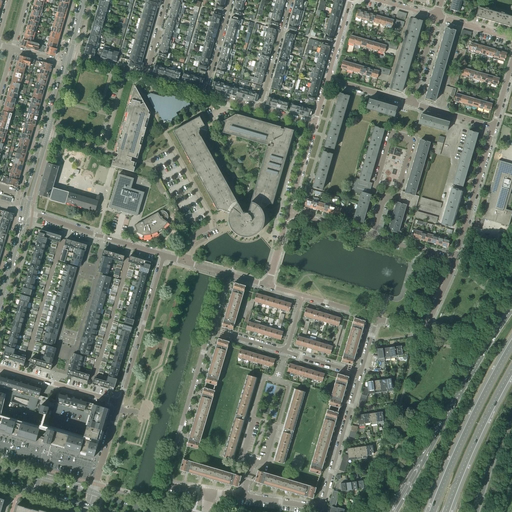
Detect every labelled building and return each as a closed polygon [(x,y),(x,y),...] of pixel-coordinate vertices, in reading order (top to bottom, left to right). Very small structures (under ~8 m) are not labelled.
[(100,5),(99,6),(110,9),(111,7),(108,6),(109,3),(100,1),(99,4),(99,5),(100,5)] [(172,5),(172,6),(183,9),(184,4),(182,3),(174,1),(173,3),(172,5)] [(145,3),(143,9),(156,12),(157,9),(156,9),(157,7),(159,8),(159,7),(145,3)] [(272,6),(271,8),(273,8),(282,11),(282,9),(283,9),(283,7),(283,6),(275,4),(272,3),(271,6),(272,6)] [(294,9),(293,9),(304,12),(306,7),(303,6),(296,4),(295,4),(294,6),(293,8),(294,9)] [(460,7),(451,4),(449,10),(458,12),(460,7)] [(171,9),(171,11),(181,14),(183,14),(185,9),(183,9),(172,6),(171,8),(171,9)] [(491,22),(494,11),(488,9),(487,9),(486,8),(479,6),(475,17),(477,18),(479,18),(482,19),(482,20),(483,20),(484,20),(485,20),(489,21),(490,21),(491,22)] [(273,11),(272,14),(281,16),(280,16),(281,15),(281,13),(282,11),(273,8),(271,8),(271,10),(273,11)] [(143,9),(142,14),(154,17),(155,15),(156,12),(143,9)] [(293,12),(292,14),(302,17),(304,12),(293,9),(293,10),(292,12),(293,12)] [(361,19),(364,12),(357,10),(356,18),(361,19)] [(507,26),(510,16),(503,14),(502,13),(501,13),(494,11),(491,22),(493,22),(494,23),(498,24),(499,24),(500,25),(500,24),(500,25),(504,26),(505,26),(507,26)] [(364,12),(361,19),(362,20),(362,19),(367,21),(370,14),(370,12),(368,12),(367,13),(364,12)] [(142,14),(141,19),(153,23),(154,19),(153,19),(154,17),(142,14)] [(367,21),(367,23),(373,25),(373,23),(376,16),(370,14),(367,21)] [(379,24),(379,25),(381,17),(376,16),(373,23),(379,24)] [(231,21),(230,23),(239,25),(241,26),(242,20),(240,20),(232,17),(232,18),(231,18),(231,20),(231,21)] [(384,26),(385,26),(387,19),(381,17),(379,25),(379,24),(384,26)] [(267,18),(265,23),(269,24),(277,26),(278,26),(278,25),(279,23),(278,23),(279,21),(271,19),(267,18)] [(405,36),(416,40),(416,39),(417,36),(418,36),(418,35),(417,35),(417,34),(418,34),(418,33),(419,32),(419,31),(419,30),(420,28),(420,27),(419,27),(420,26),(421,25),(421,22),(422,22),(412,19),(410,18),(407,28),(405,36)] [(141,19),(139,24),(151,28),(152,26),(153,23),(141,19)] [(290,22),(289,24),(296,26),(297,26),(299,27),(301,22),(296,20),(290,19),(291,19),(290,20),(290,22)] [(326,19),(325,24),(336,27),(336,25),(337,25),(337,23),(337,22),(338,22),(329,19),(326,19)] [(387,19),(385,26),(390,28),(391,28),(392,28),(392,27),(394,21),(387,19)] [(167,26),(175,28),(178,29),(179,24),(176,23),(168,21),(168,23),(167,23),(166,25),(167,26)] [(229,27),(237,30),(240,31),(241,26),(239,25),(230,23),(230,24),(229,25),(229,27)] [(139,24),(138,29),(150,33),(151,30),(151,29),(151,28),(139,24)] [(325,24),(324,28),(335,32),(334,31),(335,31),(336,29),(335,28),(336,27),(325,24)] [(175,28),(167,26),(166,27),(165,29),(166,29),(165,31),(173,33),(176,34),(178,29),(175,28)] [(264,27),(263,32),(267,33),(275,35),(275,33),(276,33),(276,31),(276,30),(264,27)] [(323,34),(325,34),(333,37),(333,35),(334,35),(335,33),(334,32),(335,32),(324,28),(323,29),(324,29),(324,32),(323,32),(323,34)] [(440,46),(450,49),(452,40),(455,31),(446,28),(445,32),(444,36),(443,38),(442,40),(441,43),(440,46)] [(138,29),(136,35),(148,38),(149,36),(150,33),(138,29)] [(136,35),(135,40),(147,43),(148,40),(148,38),(136,35)] [(353,45),(354,45),(356,38),(350,36),(348,43),(353,44),(353,45)] [(402,45),(400,54),(411,57),(412,54),(412,53),(413,53),(412,53),(412,51),(413,51),(413,50),(414,49),(414,48),(414,47),(415,46),(415,45),(414,45),(414,43),(415,43),(416,40),(405,36),(402,45)] [(474,53),(477,45),(478,40),(475,40),(474,44),(471,43),(470,44),(468,43),(470,38),(467,38),(465,37),(462,49),(466,50),(466,49),(468,50),(468,52),(474,53)] [(359,46),(360,47),(362,39),(356,38),(354,45),(359,46)] [(312,46),(321,49),(321,48),(329,51),(329,49),(330,49),(331,47),(330,46),(319,42),(316,41),(309,39),(308,45),(312,46)] [(365,48),(366,48),(368,41),(362,39),(360,47),(360,46),(365,48)] [(377,52),(378,52),(380,44),(380,43),(381,43),(381,40),(379,39),(378,44),(374,43),(372,50),(377,51),(377,52)] [(33,43),(23,40),(22,42),(21,45),(21,46),(21,47),(22,47),(26,48),(37,51),(39,45),(37,44),(33,43)] [(135,40),(133,45),(145,48),(146,46),(147,47),(147,43),(135,40)] [(371,50),(372,50),(374,43),(368,41),(366,48),(371,50)] [(474,53),(480,55),(483,47),(483,46),(484,42),(481,41),(480,46),(477,45),(474,53)] [(486,57),(489,48),(490,44),(487,43),(486,47),(483,47),(480,55),(486,57)] [(380,44),(378,52),(383,53),(384,54),(384,53),(386,46),(380,44)] [(47,47),(43,46),(40,45),(38,52),(54,56),(55,56),(57,50),(56,50),(57,50),(47,47)] [(133,45),(132,50),(145,54),(145,51),(145,50),(145,48),(133,45)] [(486,57),(492,59),(495,50),(496,46),(493,45),(492,49),(489,48),(486,57)] [(96,48),(88,46),(87,46),(85,54),(94,56),(96,48)] [(103,59),(106,60),(108,51),(109,51),(109,48),(104,46),(103,49),(103,50),(101,57),(102,58),(103,59)] [(199,51),(202,52),(210,55),(210,53),(211,53),(212,51),(211,50),(212,50),(203,47),(200,46),(199,51)] [(447,58),(450,49),(440,46),(440,50),(439,53),(438,55),(437,57),(436,61),(435,64),(445,66),(447,58)] [(260,53),(261,53),(270,55),(269,55),(270,54),(270,53),(271,51),(270,51),(271,50),(262,48),(260,47),(259,52),(260,52),(260,53)] [(492,59),(498,60),(501,52),(501,50),(502,47),(499,47),(498,51),(495,50),(492,59)] [(132,50),(130,55),(142,59),(143,57),(144,57),(145,54),(132,50)] [(168,53),(160,51),(159,53),(158,55),(158,56),(166,58),(169,59),(171,54),(168,53)] [(232,55),(230,55),(222,52),(222,53),(221,53),(221,55),(221,56),(220,58),(229,60),(231,61),(232,55)] [(259,58),(268,60),(269,58),(269,56),(270,56),(270,55),(261,53),(260,53),(260,52),(259,52),(258,55),(257,57),(259,58)] [(501,52),(498,60),(504,62),(507,53),(501,52)] [(411,57),(400,54),(397,63),(395,71),(406,75),(407,71),(408,71),(407,71),(407,70),(407,69),(408,69),(408,68),(409,67),(409,66),(409,65),(410,64),(410,63),(409,62),(409,61),(410,61),(410,60),(411,57)] [(130,55),(129,61),(131,61),(133,62),(143,64),(142,64),(143,61),(142,61),(142,59),(130,55)] [(17,62),(26,65),(33,67),(35,61),(20,57),(20,56),(19,56),(18,56),(18,57),(17,62)] [(279,58),(278,63),(286,65),(289,66),(291,61),(288,61),(279,58)] [(131,61),(129,61),(124,59),(123,62),(123,65),(129,66),(132,67),(141,70),(143,64),(133,62),(131,61)] [(36,68),(41,69),(50,72),(52,66),(51,65),(43,63),(36,61),(34,67),(36,68)] [(347,70),(349,63),(343,61),(341,68),(346,70),(347,70)] [(195,67),(197,68),(205,70),(206,70),(206,69),(207,67),(207,65),(199,62),(196,62),(195,67)] [(218,66),(218,68),(228,71),(228,68),(226,68),(227,65),(219,63),(218,63),(218,65),(218,66)] [(353,72),(355,65),(349,63),(347,70),(352,72),(353,72)] [(442,75),(445,66),(435,64),(434,67),(433,71),(433,73),(432,75),(431,78),(430,81),(440,84),(442,75)] [(371,77),(373,70),(373,69),(374,66),(372,65),(370,69),(367,68),(365,75),(370,77),(371,77)] [(466,77),(467,78),(470,70),(471,66),(468,65),(467,70),(463,68),(461,76),(462,76),(467,77),(466,77)] [(252,72),(255,73),(264,75),(265,73),(264,72),(265,70),(254,67),(252,72)] [(472,79),(473,79),(475,72),(477,68),(474,67),(473,71),(470,70),(467,78),(467,77),(472,79)] [(275,73),(284,76),(287,76),(288,71),(285,71),(276,68),(277,69),(276,69),(276,71),(276,72),(275,73)] [(475,72),(473,79),(473,81),(479,82),(479,81),(481,74),(483,69),(480,69),(479,71),(478,73),(475,72)] [(373,70),(371,77),(376,78),(376,79),(377,79),(379,72),(373,70)] [(481,74),(479,81),(484,82),(484,83),(485,83),(487,75),(488,71),(486,70),(485,75),(481,74)] [(405,78),(406,75),(395,71),(392,80),(389,89),(392,90),(401,92),(402,92),(401,92),(402,89),(402,88),(403,88),(402,88),(402,86),(403,86),(403,85),(404,84),(404,83),(404,82),(405,81),(405,80),(404,80),(404,79),(405,79),(405,78)] [(493,77),(491,84),(496,86),(497,86),(499,79),(500,75),(498,74),(497,78),(493,77)] [(487,75),(485,83),(490,84),(491,84),(493,77),(494,76),(491,75),(490,75),(490,76),(487,75)] [(262,80),(254,78),(249,77),(248,79),(251,79),(250,82),(252,83),(261,85),(262,83),(262,82),(262,80)] [(437,93),(440,84),(430,81),(429,85),(428,88),(428,90),(427,92),(426,96),(425,99),(434,102),(437,93)] [(255,87),(251,101),(253,101),(253,102),(256,102),(259,94),(260,90),(261,86),(255,85),(255,87)] [(249,100),(251,101),(255,87),(253,86),(251,92),(249,91),(246,100),(247,99),(247,100),(249,101),(249,100)] [(304,92),(308,93),(316,96),(316,94),(317,94),(317,92),(317,91),(318,91),(309,88),(305,87),(304,92)] [(119,139),(117,148),(117,153),(118,154),(118,155),(118,154),(118,155),(118,156),(117,156),(117,157),(117,158),(116,158),(113,162),(112,166),(134,172),(136,163),(131,162),(132,157),(138,159),(143,141),(142,141),(141,141),(142,137),(144,137),(146,128),(144,128),(147,119),(148,120),(149,120),(150,115),(148,114),(149,113),(149,112),(135,88),(134,89),(131,96),(132,96),(133,96),(131,105),(129,105),(127,113),(128,114),(126,122),(124,122),(122,131),(123,131),(121,140),(119,140),(119,139)] [(459,103),(462,96),(463,91),(461,91),(460,95),(456,94),(454,101),(459,102),(459,103)] [(465,104),(465,105),(467,97),(468,97),(469,93),(467,92),(466,97),(462,96),(459,103),(460,103),(465,104)] [(147,96),(150,101),(156,112),(157,111),(161,118),(160,119),(159,120),(163,121),(164,123),(163,123),(164,123),(165,123),(164,123),(166,122),(166,121),(171,123),(171,122),(172,119),(177,116),(177,115),(177,116),(175,113),(190,105),(189,105),(187,101),(168,95),(166,96),(166,97),(164,98),(151,94),(151,95),(147,96)] [(335,108),(334,112),(344,114),(346,106),(349,97),(340,94),(339,97),(338,100),(338,101),(337,103),(336,106),(335,108)] [(471,106),(473,99),(474,99),(475,95),(473,94),(471,98),(468,97),(467,97),(465,105),(466,105),(466,104),(471,106)] [(269,106),(271,106),(274,98),(274,97),(274,96),(272,96),(271,98),(268,97),(266,105),(267,106),(269,106)] [(483,110),(486,102),(486,103),(487,98),(485,97),(484,99),(483,99),(482,101),(480,101),(477,108),(478,108),(483,109),(483,110)] [(477,108),(480,101),(474,99),(473,99),(471,106),(472,106),(477,108)] [(375,112),(378,103),(376,102),(372,101),(369,100),(366,109),(375,112)] [(486,102),(483,110),(484,110),(489,111),(490,112),(492,104),(486,103),(486,102)] [(382,104),(378,103),(375,112),(385,115),(394,117),(396,111),(397,108),(393,107),(390,106),(388,105),(386,105),(382,104)] [(344,114),(334,112),(333,115),(333,118),(332,121),(331,123),(330,126),(329,129),(339,132),(341,123),(344,114)] [(241,210),(236,200),(201,137),(201,135),(203,135),(204,133),(205,131),(200,130),(199,129),(204,126),(200,117),(174,132),(198,175),(218,211),(220,210),(223,211),(222,211),(228,213),(229,214),(229,216),(229,217),(228,218),(228,219),(228,220),(228,221),(228,222),(229,224),(229,225),(229,226),(230,227),(230,228),(231,229),(232,230),(232,231),(233,232),(234,233),(235,234),(236,235),(237,235),(238,236),(240,237),(241,237),(242,237),(243,238),(244,238),(245,238),(247,238),(248,238),(249,238),(250,237),(251,237),(254,236),(255,236),(256,235),(257,234),(258,234),(259,233),(260,232),(261,231),(261,230),(262,229),(263,228),(263,226),(264,225),(264,224),(264,223),(264,222),(264,221),(264,219),(264,218),(264,217),(264,216),(264,215),(263,214),(263,212),(262,211),(261,210),(262,209),(263,209),(267,206),(270,204),(272,205),(289,148),(293,131),(284,128),(283,130),(280,129),(281,127),(237,115),(236,115),(223,122),(224,122),(225,123),(222,133),(266,145),(267,146),(249,209),(251,209),(250,213),(248,213),(248,214),(246,214),(245,214),(244,215),(243,214),(243,213),(242,214),(239,210),(240,209),(241,210)] [(418,124),(427,127),(430,118),(428,117),(424,116),(421,115),(420,118),(418,124)] [(0,120),(0,122),(9,125),(10,120),(1,117),(0,117),(0,116),(0,120)] [(430,118),(427,127),(437,130),(446,132),(449,123),(445,122),(442,121),(440,120),(438,120),(434,119),(430,118)] [(369,145),(379,147),(380,143),(378,143),(380,141),(381,138),(382,136),(381,136),(381,133),(382,134),(384,130),(375,127),(372,136),(369,145)] [(336,141),(339,132),(329,129),(328,133),(328,135),(327,136),(327,138),(326,140),(326,141),(325,144),(324,147),(333,150),(336,141)] [(466,140),(463,149),(472,151),(473,149),(473,148),(474,145),(474,144),(475,143),(475,142),(475,141),(476,137),(477,134),(468,131),(466,140)] [(415,157),(424,160),(427,152),(429,143),(420,140),(419,144),(420,145),(419,147),(418,147),(418,149),(417,151),(417,152),(418,152),(417,154),(416,154),(416,155),(415,157)] [(367,154),(364,163),(373,165),(375,161),(373,161),(374,158),(375,159),(376,156),(377,154),(376,154),(376,151),(377,151),(379,147),(369,145),(367,154)] [(472,151),(463,149),(460,158),(459,161),(458,166),(467,169),(468,167),(468,166),(469,162),(469,161),(470,160),(470,159),(470,158),(471,155),(471,154),(472,151)] [(318,170),(327,172),(329,164),(331,159),(332,155),(323,152),(322,156),(321,158),(321,159),(320,161),(320,163),(319,164),(319,166),(318,170)] [(411,172),(410,175),(419,177),(422,169),(424,160),(415,157),(414,161),(414,162),(415,162),(414,165),(413,164),(413,165),(413,167),(412,169),(413,169),(412,172),(411,171),(411,172)] [(15,160),(14,164),(23,166),(24,163),(23,162),(24,161),(15,158),(13,158),(12,160),(15,160)] [(502,222),(501,224),(508,226),(511,214),(511,211),(506,210),(511,188),(511,167),(505,165),(506,163),(498,161),(482,219),(489,221),(490,218),(502,222)] [(372,169),(373,165),(364,163),(362,171),(359,180),(368,182),(370,178),(368,178),(369,176),(370,176),(371,174),(372,171),(371,171),(371,169),(372,169)] [(74,205),(74,206),(74,205),(78,206),(78,207),(78,206),(81,207),(81,208),(82,208),(85,209),(86,209),(89,210),(90,211),(90,209),(95,211),(96,212),(100,197),(97,196),(95,201),(69,193),(69,194),(69,193),(53,188),(53,189),(52,189),(55,181),(59,167),(47,164),(39,191),(40,192),(39,195),(50,198),(50,200),(65,205),(66,203),(67,203),(66,203),(67,203),(70,204),(71,204),(74,205)] [(466,171),(467,169),(458,166),(455,175),(453,184),(462,187),(463,183),(464,180),(464,179),(465,178),(465,177),(465,176),(466,172),(466,171)] [(324,181),(327,172),(318,170),(317,173),(316,176),(316,177),(315,179),(315,181),(314,181),(314,184),(313,188),(322,190),(322,188),(324,181)] [(134,179),(121,175),(118,174),(117,178),(113,193),(111,201),(110,201),(111,201),(110,202),(110,203),(109,207),(109,208),(110,208),(121,211),(121,212),(136,216),(137,216),(139,212),(140,208),(144,193),(135,190),(131,189),(132,187),(134,179)] [(406,190),(405,193),(414,196),(417,187),(419,177),(410,175),(409,179),(409,180),(410,180),(409,182),(408,182),(407,184),(407,186),(407,187),(408,187),(407,189),(406,189),(406,190)] [(10,178),(6,177),(3,176),(1,183),(17,187),(19,181),(18,181),(10,178)] [(154,180),(161,194),(166,192),(158,178),(154,180)] [(352,192),(361,195),(361,193),(369,195),(372,184),(371,183),(368,182),(359,180),(355,179),(352,190),(353,191),(352,192)] [(448,200),(446,207),(455,210),(456,207),(456,206),(457,203),(457,202),(458,201),(458,200),(458,199),(459,195),(460,192),(451,189),(449,198),(448,200)] [(414,196),(405,193),(402,192),(399,200),(398,203),(398,204),(405,206),(415,208),(417,203),(417,200),(418,198),(418,197),(414,196)] [(361,193),(361,195),(359,200),(359,202),(368,204),(368,202),(369,202),(368,201),(368,200),(368,199),(369,199),(370,198),(370,195),(369,195),(361,193)] [(367,209),(368,204),(359,202),(356,211),(353,220),(362,223),(363,219),(364,219),(363,219),(363,216),(364,217),(364,216),(365,215),(365,214),(366,212),(365,211),(365,209),(366,209),(367,209)] [(392,217),(391,221),(400,224),(403,214),(405,206),(398,204),(398,203),(396,203),(395,206),(395,207),(396,207),(396,209),(395,209),(394,210),(394,211),(394,212),(393,214),(394,214),(394,217),(392,216),(392,217)] [(335,207),(333,214),(333,215),(336,215),(339,216),(341,209),(335,207)] [(455,210),(446,207),(444,216),(441,225),(450,227),(451,224),(452,221),(452,219),(453,218),(453,217),(453,216),(454,213),(455,212),(455,210)] [(0,217),(2,218),(11,221),(12,221),(13,215),(13,214),(0,210),(0,217)] [(161,232),(164,230),(165,231),(165,230),(167,228),(167,227),(170,224),(170,225),(166,221),(167,220),(167,219),(167,218),(167,217),(167,216),(167,215),(167,214),(166,214),(166,213),(165,213),(165,212),(164,212),(163,212),(162,212),(161,212),(160,212),(159,213),(158,213),(142,221),(135,226),(137,231),(134,235),(135,235),(135,234),(138,236),(138,235),(143,238),(143,239),(143,238),(146,238),(151,237),(152,238),(152,237),(154,236),(158,235),(158,234),(159,235),(159,234),(161,233),(161,232)] [(400,224),(391,221),(390,224),(391,224),(391,227),(390,226),(389,227),(389,228),(388,231),(397,233),(400,224)] [(0,227),(0,233),(6,235),(6,234),(7,234),(8,230),(0,227)] [(418,239),(421,232),(420,232),(415,230),(413,238),(415,238),(418,239)] [(436,244),(438,235),(433,233),(432,235),(430,243),(433,243),(436,244)] [(441,246),(444,239),(444,237),(438,235),(436,244),(438,245),(442,246),(441,246)] [(444,239),(441,246),(442,246),(444,247),(447,247),(447,248),(450,240),(449,240),(444,239)] [(71,253),(73,254),(83,256),(84,251),(80,250),(75,249),(72,248),(71,253)] [(73,254),(72,259),(81,262),(83,256),(73,254)] [(65,265),(64,270),(74,273),(75,267),(65,265)] [(109,270),(99,267),(98,272),(108,275),(109,270)] [(64,270),(62,275),(72,278),(74,273),(64,270)] [(62,275),(61,280),(71,283),(72,278),(62,275)] [(102,275),(100,280),(110,283),(111,278),(102,275)] [(61,280),(59,285),(69,288),(71,283),(61,280)] [(100,280),(99,286),(108,288),(110,283),(100,280)] [(230,298),(240,301),(241,298),(242,298),(243,295),(243,294),(243,293),(244,293),(244,290),(243,290),(244,286),(239,284),(238,284),(234,283),(234,284),(234,286),(233,287),(233,289),(233,290),(231,289),(231,290),(231,291),(232,292),(231,294),(231,295),(230,297),(230,298)] [(59,285),(58,291),(68,293),(69,288),(59,285)] [(99,286),(97,291),(107,294),(108,288),(99,286)] [(58,291),(56,296),(66,299),(68,293),(58,291)] [(97,291),(96,296),(105,299),(107,294),(97,291)] [(257,304),(259,305),(262,295),(260,295),(256,294),(254,300),(251,299),(248,310),(251,311),(254,302),(258,303),(257,304)] [(262,304),(266,305),(268,297),(264,296),(262,295),(259,305),(262,305),(262,304)] [(56,296),(55,301),(64,304),(66,299),(56,296)] [(96,296),(94,301),(104,304),(105,299),(96,296)] [(226,312),(236,315),(237,312),(238,312),(239,309),(239,308),(239,307),(240,304),(239,304),(240,301),(230,298),(229,300),(229,301),(228,304),(227,304),(227,305),(226,306),(228,306),(227,307),(227,309),(227,310),(226,311),(226,312)] [(274,308),(277,309),(280,300),(276,299),(274,299),(271,308),(274,309),(274,308)] [(280,311),(283,312),(285,302),(283,302),(283,301),(280,300),(277,309),(281,310),(280,311)] [(55,301),(53,306),(63,309),(64,304),(55,301)] [(94,301),(93,306),(102,309),(104,304),(94,301)] [(285,302),(283,312),(285,312),(285,311),(289,312),(291,304),(288,303),(287,303),(285,302)] [(53,306),(52,311),(61,314),(63,309),(53,306)] [(93,306),(91,312),(101,314),(102,309),(93,306)] [(307,319),(309,319),(312,310),(310,309),(306,308),(303,316),(307,317),(307,319)] [(311,319),(315,320),(318,312),(314,310),(314,311),(312,310),(309,319),(311,320),(311,319)] [(52,311),(50,317),(60,319),(61,314),(52,311)] [(250,331),(252,331),(254,322),(252,321),(252,323),(248,322),(251,312),(247,311),(244,322),(248,323),(246,330),(249,331),(250,331)] [(91,312),(90,317),(99,320),(101,314),(91,312)] [(236,315),(226,312),(226,313),(225,315),(225,316),(224,318),(223,318),(222,319),(222,320),(223,320),(223,322),(223,323),(223,324),(222,324),(222,325),(222,326),(222,327),(225,328),(226,328),(231,330),(232,326),(234,327),(234,324),(235,322),(236,319),(235,319),(236,315)] [(323,322),(327,323),(329,315),(325,314),(323,313),(320,323),(322,323),(323,322)] [(330,326),(332,326),(335,317),(333,316),(329,315),(327,323),(330,324),(330,326)] [(50,317),(49,322),(58,325),(60,319),(50,317)] [(90,317),(88,322),(98,325),(99,320),(90,317)] [(335,317),(332,326),(334,327),(334,325),(338,327),(339,325),(341,318),(337,317),(335,317)] [(133,320),(125,318),(124,323),(133,326),(134,323),(134,320),(133,320)] [(352,330),(351,333),(361,336),(361,334),(362,333),(362,331),(362,330),(364,330),(364,329),(364,328),(363,328),(364,325),(365,322),(365,321),(361,320),(360,320),(355,318),(355,319),(354,322),(353,322),(352,325),(352,326),(351,327),(350,330),(352,330)] [(49,322),(47,327),(57,330),(58,325),(49,322)] [(88,322),(86,327),(96,330),(98,325),(88,322)] [(254,332),(258,333),(260,325),(256,324),(257,323),(254,322),(252,331),(254,332)] [(123,325),(122,330),(130,332),(130,333),(131,333),(132,327),(123,325)] [(261,334),(263,335),(266,325),(264,325),(263,326),(260,325),(258,333),(261,334)] [(265,336),(269,337),(272,328),(268,327),(268,326),(266,325),(263,335),(265,335),(265,336)] [(47,327),(46,332),(55,335),(57,330),(47,327)] [(86,327),(85,332),(95,335),(96,330),(86,327)] [(273,338),(275,338),(278,329),(275,328),(275,329),(272,328),(269,337),(273,338)] [(278,329),(275,338),(277,339),(281,340),(283,332),(279,331),(280,330),(278,329)] [(46,332),(44,337),(54,340),(55,335),(46,332)] [(85,332),(83,338),(93,341),(95,335),(85,332)] [(361,336),(351,333),(350,337),(348,336),(348,339),(347,340),(347,341),(346,344),(347,344),(346,348),(356,350),(357,349),(357,347),(358,344),(359,345),(360,344),(360,343),(359,342),(360,339),(360,337),(361,336)] [(299,345),(301,346),(304,337),(302,336),(301,337),(297,336),(295,345),(299,346),(299,345)] [(54,340),(44,337),(43,343),(52,346),(54,340)] [(303,347),(307,348),(309,340),(305,339),(306,337),(304,337),(301,346),(303,347)] [(83,338),(82,343),(92,346),(93,341),(83,338)] [(214,354),(224,356),(225,353),(226,353),(227,351),(226,351),(227,349),(227,348),(227,349),(228,346),(227,345),(228,342),(223,340),(222,340),(218,339),(218,340),(217,342),(217,343),(216,344),(216,345),(215,345),(215,346),(214,347),(216,347),(215,350),(214,351),(214,353),(214,354)] [(311,349),(312,349),(315,340),(313,340),(313,341),(309,340),(307,348),(310,349),(311,349)] [(315,350),(318,351),(321,343),(317,342),(317,341),(315,340),(312,349),(315,350)] [(82,343),(80,348),(90,351),(92,346),(82,343)] [(322,352),(324,353),(327,344),(325,343),(324,344),(321,343),(318,351),(322,352)] [(327,344),(324,353),(326,353),(326,354),(330,355),(332,348),(332,347),(329,345),(329,344),(327,344)] [(45,351),(54,354),(56,348),(46,346),(45,351)] [(401,346),(395,347),(396,358),(402,357),(403,359),(406,360),(407,354),(405,353),(402,353),(401,346)] [(90,351),(80,348),(79,353),(89,356),(90,351)] [(356,351),(356,350),(346,348),(345,351),(344,351),(343,353),(344,354),(343,355),(343,356),(342,358),(343,359),(342,362),(347,364),(348,364),(349,364),(352,365),(352,364),(353,363),(353,362),(353,360),(354,359),(355,359),(355,358),(356,357),(354,357),(355,354),(356,351)] [(241,360),(243,360),(246,351),(244,351),(244,350),(240,349),(238,357),(241,358),(241,360)] [(373,355),(372,359),(377,360),(378,358),(384,358),(383,349),(377,350),(378,357),(373,355)] [(246,360),(249,361),(252,353),(248,352),(246,351),(243,360),(245,361),(246,360)] [(253,363),(255,364),(257,355),(255,354),(252,353),(249,361),(253,362),(253,363)] [(73,359),(82,362),(84,356),(74,354),(73,359)] [(210,367),(210,368),(219,370),(220,367),(221,368),(222,365),(223,364),(223,363),(224,360),(223,360),(224,356),(214,354),(213,355),(213,356),(213,357),(212,358),(212,360),(211,359),(210,360),(210,361),(211,362),(210,364),(210,365),(210,367)] [(40,360),(42,361),(47,363),(52,364),(53,359),(43,356),(41,355),(40,360)] [(257,363),(261,364),(263,356),(260,355),(257,355),(255,364),(257,364),(257,363)] [(264,366),(266,367),(269,358),(267,357),(263,356),(261,364),(264,365),(264,366)] [(269,358),(266,367),(269,368),(269,367),(273,368),(275,360),(271,358),(271,359),(269,358)] [(290,374),(292,375),(295,366),(293,365),(289,364),(287,372),(291,373),(290,374)] [(295,374),(299,375),(301,367),(297,366),(295,366),(292,375),(295,376),(295,374)] [(302,378),(304,378),(307,369),(305,368),(301,367),(299,375),(302,376),(302,378)] [(219,370),(210,368),(209,368),(209,370),(208,371),(208,373),(208,374),(206,374),(206,375),(206,376),(207,376),(206,379),(205,382),(205,383),(206,383),(205,384),(206,384),(206,383),(209,384),(210,384),(215,385),(215,386),(215,385),(216,382),(217,382),(218,379),(218,378),(218,377),(219,377),(220,374),(218,374),(219,370)] [(307,378),(310,379),(313,371),(309,369),(309,370),(307,369),(304,378),(306,379),(307,378)] [(313,381),(316,382),(318,372),(316,372),(313,371),(310,379),(314,380),(313,381)] [(318,372),(316,382),(318,382),(318,381),(322,382),(324,374),(321,373),(318,372)] [(334,390),(344,393),(344,392),(345,390),(345,389),(345,387),(346,386),(347,386),(347,385),(348,384),(346,384),(347,381),(348,378),(348,377),(345,376),(344,376),(339,374),(337,378),(336,378),(335,381),(336,381),(335,382),(335,383),(334,386),(335,386),(334,390)] [(235,418),(230,437),(224,457),(232,459),(244,421),(243,420),(244,417),(245,417),(256,378),(248,375),(236,414),(237,414),(236,418),(235,418)] [(41,389),(27,385),(0,376),(0,429),(6,431),(6,432),(36,441),(37,438),(44,440),(43,442),(44,442),(94,457),(105,419),(107,414),(106,414),(108,410),(108,409),(57,394),(55,403),(46,401),(39,399),(41,389)] [(374,391),(373,381),(367,382),(368,389),(363,387),(362,392),(368,394),(375,393),(374,391)] [(201,396),(199,403),(209,405),(210,402),(211,402),(212,400),(212,399),(212,398),(213,397),(214,395),(212,394),(213,391),(214,391),(213,390),(208,389),(207,388),(207,389),(205,388),(205,387),(204,387),(204,388),(203,390),(202,393),(202,394),(200,394),(200,395),(200,396),(201,396)] [(274,461),(283,464),(285,454),(288,444),(291,435),(291,434),(292,431),(296,419),(304,392),(300,391),(299,391),(296,390),(295,389),(285,423),(284,428),(283,428),(281,432),(283,433),(280,442),(279,444),(278,449),(277,452),(276,454),(275,459),(274,461)] [(344,394),(344,393),(334,390),(333,394),(332,393),(331,396),(331,397),(331,398),(330,398),(330,401),(331,401),(330,405),(330,406),(335,407),(336,407),(338,408),(339,408),(340,407),(340,406),(340,405),(341,403),(341,401),(343,402),(343,401),(343,400),(342,399),(343,396),(344,394)] [(209,405),(199,403),(199,404),(198,407),(198,409),(196,408),(196,409),(196,410),(197,411),(195,416),(205,419),(206,416),(207,417),(208,414),(208,413),(208,412),(209,412),(209,409),(208,409),(209,405)] [(325,422),(324,426),(333,428),(334,428),(334,426),(334,425),(335,423),(335,422),(337,422),(337,421),(337,420),(336,420),(337,416),(338,414),(338,413),(337,413),(335,412),(333,411),(333,412),(329,410),(328,410),(327,414),(326,414),(325,417),(325,418),(324,419),(323,422),(325,422)] [(193,425),(191,431),(201,434),(202,431),(203,431),(204,428),(204,427),(204,426),(205,423),(204,423),(205,419),(195,416),(195,419),(194,422),(193,423),(192,423),(192,424),(191,425),(193,425)] [(333,428),(324,426),(322,429),(321,429),(320,432),(321,432),(320,433),(320,434),(319,437),(320,437),(319,441),(329,444),(329,443),(330,441),(330,440),(330,439),(331,437),(332,438),(332,436),(333,435),(331,435),(332,432),(333,429),(333,428)] [(201,434),(191,431),(190,433),(189,436),(189,437),(188,437),(188,438),(187,439),(189,439),(187,446),(190,447),(191,447),(196,449),(198,445),(199,445),(200,443),(199,443),(200,441),(201,438),(200,437),(201,434)] [(316,452),(315,456),(324,459),(325,458),(325,456),(326,455),(326,454),(326,452),(328,453),(328,452),(328,451),(327,450),(328,448),(329,445),(329,444),(319,441),(318,445),(317,444),(316,447),(316,448),(315,449),(314,452),(316,452)] [(344,454),(342,459),(348,461),(355,460),(353,448),(347,449),(348,456),(344,454)] [(324,459),(315,456),(314,460),(312,460),(311,462),(312,462),(311,464),(311,465),(311,464),(310,467),(311,468),(310,471),(310,472),(315,473),(316,474),(319,474),(320,475),(320,474),(321,472),(321,471),(321,469),(322,468),(323,468),(323,467),(324,466),(323,466),(323,463),(324,460),(324,459)] [(188,473),(194,474),(197,465),(194,464),(194,462),(191,462),(191,461),(189,461),(186,460),(186,461),(183,460),(182,460),(180,470),(182,471),(185,471),(186,472),(186,473),(187,474),(188,474),(188,473)] [(208,478),(211,469),(208,468),(209,467),(206,466),(205,466),(204,465),(201,464),(201,465),(197,465),(194,474),(197,475),(199,476),(200,476),(200,477),(201,478),(202,478),(203,477),(208,478)] [(215,470),(211,469),(208,478),(211,479),(214,480),(215,480),(214,482),(216,482),(217,482),(217,481),(223,483),(226,473),(223,472),(223,471),(220,470),(219,470),(218,469),(215,469),(215,470)] [(263,484),(269,486),(272,476),(269,475),(269,474),(266,473),(265,473),(264,473),(264,472),(261,472),(261,473),(258,472),(257,472),(256,477),(255,478),(254,482),(257,482),(260,483),(261,483),(261,485),(262,485),(263,485),(263,484)] [(226,473),(223,483),(225,483),(228,484),(229,485),(229,486),(230,486),(231,487),(232,485),(238,487),(239,484),(239,483),(241,477),(240,477),(237,476),(237,475),(235,474),(234,474),(232,474),(230,473),(229,474),(226,473)] [(272,476),(269,486),(271,486),(274,487),(275,488),(275,489),(276,489),(277,490),(278,488),(284,490),(287,480),(283,479),(283,478),(281,477),(280,477),(278,477),(276,476),(275,477),(272,476)] [(358,478),(356,478),(358,489),(363,488),(363,487),(366,486),(366,482),(363,483),(363,481),(359,482),(358,478)] [(297,494),(300,484),(297,484),(298,482),(296,482),(295,481),(295,482),(294,481),(293,481),(290,480),(290,481),(287,480),(284,490),(286,491),(289,492),(290,492),(289,493),(290,493),(292,494),(292,493),(296,494),(297,494)] [(304,486),(300,484),(297,494),(298,495),(300,495),(301,495),(303,496),(304,496),(304,497),(305,498),(306,498),(306,497),(309,498),(312,498),(313,499),(314,495),(314,494),(316,489),(315,489),(312,488),(312,487),(309,486),(308,486),(307,485),(304,484),(304,486)] [(338,492),(333,491),(329,504),(334,505),(335,505),(334,508),(335,508),(338,498),(340,498),(339,492),(338,492)]
